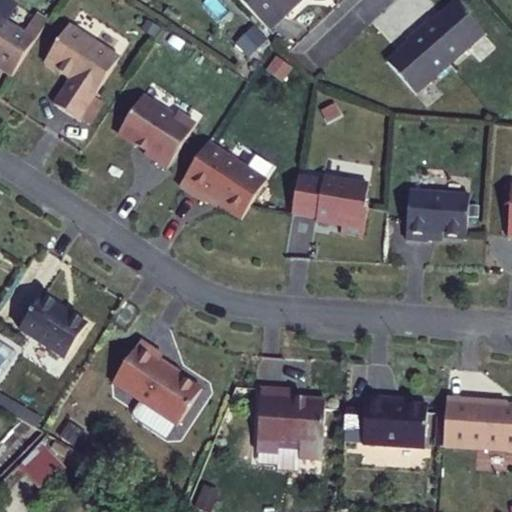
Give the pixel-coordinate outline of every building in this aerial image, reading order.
[(242,0),(263,24),(289,0),(242,0)] [(485,36),(457,4),(435,24),(433,22),(421,32),(450,66),(485,36)] [(35,42),(48,22),(36,14),(23,34),(0,18),(0,70),(11,78),(35,42)] [(230,48),(241,61),(266,39),(255,26),(230,48)] [(119,60),(69,27),(44,64),(70,81),(54,106),(78,122),(119,60)] [(450,66),(421,32),(408,43),(410,45),(388,64),(416,96),(450,66)] [(166,170),(196,125),(178,114),(175,118),(143,97),(120,135),(136,146),(138,146),(145,151),(146,153),(144,155),(166,170)] [(266,182),(207,144),(179,188),(204,204),(208,199),(241,221),(266,182)] [(319,181),(298,177),(292,214),(317,219),(316,222),(329,224),(331,222),(342,224),(340,234),(363,238),(368,208),(365,207),(368,185),(320,177),(319,181)] [(466,239),(469,197),(409,192),(406,241),(428,243),(429,237),(466,239)] [(64,359),(87,325),(69,313),(68,314),(59,308),(60,307),(43,295),(20,329),(64,359)] [(161,355),(139,340),(111,382),(177,426),(201,390),(157,361),(161,355)] [(321,460),(325,401),(292,398),(292,391),(261,389),(257,452),(278,453),(279,447),(300,448),(299,458),(321,460)] [(364,411),(363,431),(362,444),(424,449),(427,406),(387,404),(387,399),(365,398),(364,411)] [(477,401),(447,399),(444,447),(511,450),(511,406),(476,404),(477,401)] [(344,429),(363,431),(364,411),(345,410),(344,429)] [(55,443),(33,464),(43,475),(66,454),(55,443)] [(104,486),(121,495),(130,481),(112,471),(104,486)] [(209,511),(218,490),(203,484),(195,507),(208,511),(209,511)]
